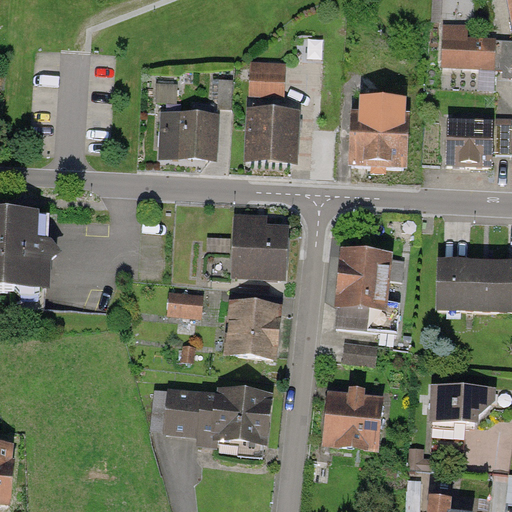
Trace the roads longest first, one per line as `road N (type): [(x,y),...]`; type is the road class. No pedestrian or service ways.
road 1 (residential): [(0,182),(321,200)]
road 2 (residential): [(291,511),(321,200)]
road 3 (residential): [(321,200),(511,206)]
